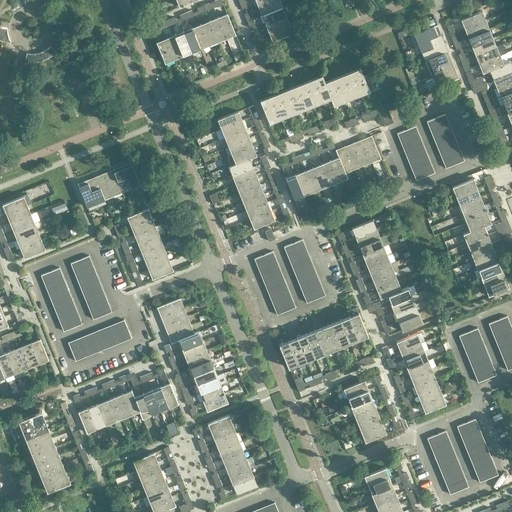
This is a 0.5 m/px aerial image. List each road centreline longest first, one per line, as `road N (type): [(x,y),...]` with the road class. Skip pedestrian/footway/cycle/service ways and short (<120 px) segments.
road 1 (residential): [(102,0),(212,269)]
road 2 (residential): [(475,165),(212,269)]
road 3 (residential): [(212,269),(299,481)]
road 4 (residential): [(299,481),(480,408)]
